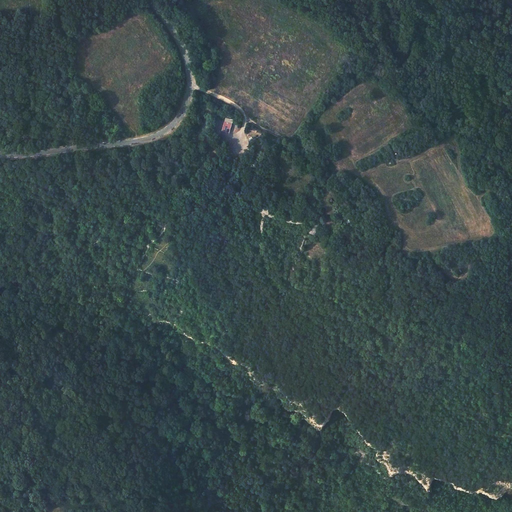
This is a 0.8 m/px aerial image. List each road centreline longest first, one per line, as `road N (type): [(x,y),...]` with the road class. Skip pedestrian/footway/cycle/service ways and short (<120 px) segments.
road 1 (track): [(190,85),(368,181),(454,279)]
road 2 (unclassified): [(0,153),(128,142),(174,123),(189,70),(153,0)]
